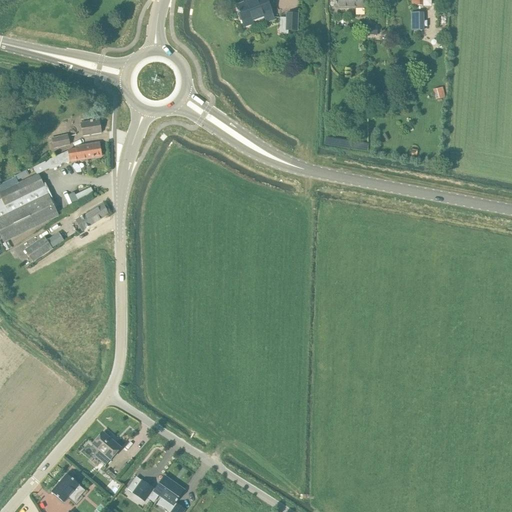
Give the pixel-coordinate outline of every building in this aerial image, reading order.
[(236,6),(244,26),(253,23),(252,20),(264,15),(266,22),(274,19),(267,0),(244,0),(243,1),(244,3),(236,6)] [(334,0),(335,8),(365,8),(364,0),(334,0)] [(412,12),(412,30),(423,30),(423,12),(412,12)] [(279,34),(288,34),(288,31),(298,32),(298,13),(285,13),(285,18),(279,18),(279,34)] [(377,27),(365,26),(365,36),(376,36),(377,27)] [(435,99),(444,97),(443,87),(434,88),(435,99)] [(101,133),(99,119),(80,122),(83,136),(101,133)] [(70,145),(68,134),(51,138),(53,149),(70,145)] [(0,235),(4,242),(59,216),(48,194),(45,186),(39,173),(49,169),(53,169),(61,165),(61,163),(70,162),(70,161),(101,157),(99,143),(75,146),(75,149),(68,150),(50,158),(33,167),(36,174),(18,182),(16,177),(0,184),(0,235)] [(90,187),(65,196),(68,202),(92,193),(90,187)] [(82,232),(89,227),(89,226),(108,214),(102,204),(83,216),(75,220),(82,232)] [(44,236),(24,250),(32,262),(63,241),(58,233),(47,241),(44,236)] [(92,445),(110,460),(121,447),(103,432),(92,445)] [(51,492),(64,503),(79,485),(67,474),(51,492)] [(153,502),(158,495),(162,497),(157,504),(167,511),(183,511),(185,509),(176,503),(176,504),(174,503),(184,490),(164,476),(155,489),(142,479),(132,493),(134,495),(133,496),(141,502),(142,500),(144,502),(147,498),(153,502)]
